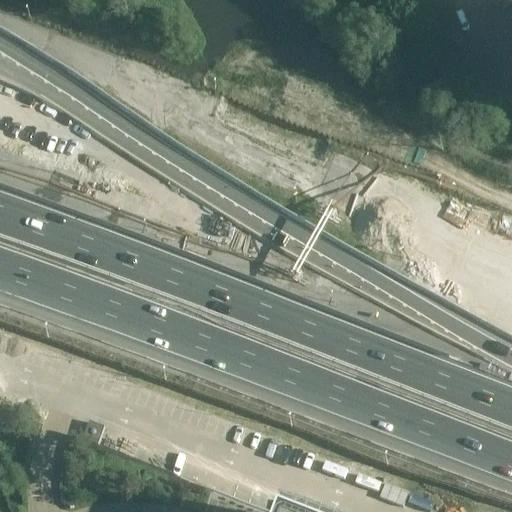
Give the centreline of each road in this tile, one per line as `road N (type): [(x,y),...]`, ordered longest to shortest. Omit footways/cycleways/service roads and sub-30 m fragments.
road 1 (motorway): [(511,293),(268,188),(0,44)]
road 2 (motorway): [(511,324),(0,126)]
road 3 (motorway): [(0,275),(511,465)]
road 4 (motorway): [(511,339),(0,198)]
